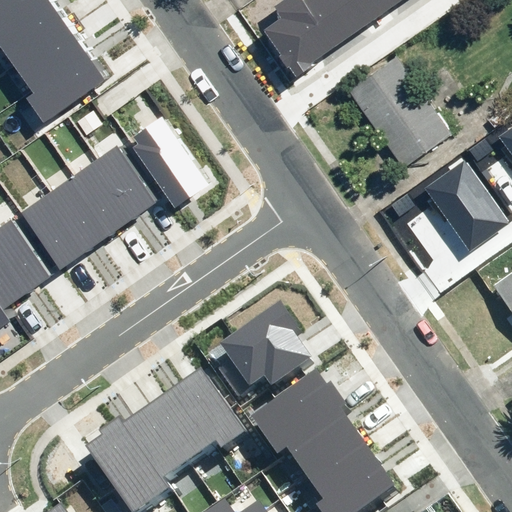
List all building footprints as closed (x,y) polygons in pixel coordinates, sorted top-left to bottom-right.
[(0,0),(0,33),(0,34),(10,28),(51,0),(0,0)] [(51,0),(10,28),(28,55),(78,22),(62,0),(51,0)] [(287,0),(280,5),(287,15),(274,24),(303,66),(399,0),(287,0)] [(28,55),(46,82),(96,50),(78,22),(28,55)] [(36,89),(54,116),(114,77),(96,50),(46,82),(36,89)] [(405,53),(360,84),(412,160),(455,130),(437,103),(445,97),(434,82),(428,86),(405,53)] [(170,114),(141,136),(188,199),(218,176),(170,114)] [(511,128),(501,136),(511,151),(511,128)] [(127,135),(101,153),(145,215),(170,197),(127,135)] [(101,153),(75,171),(119,233),(145,215),(101,153)] [(464,160),(425,188),(471,251),(509,223),(464,160)] [(75,171),(50,189),(94,251),(119,233),(75,171)] [(50,189),(24,207),(68,269),(94,251),(50,189)] [(24,207),(0,223),(0,227),(42,287),(68,269),(24,207)] [(0,227),(0,281),(17,305),(42,287),(0,227)] [(248,327),(272,310),(236,261),(209,280),(186,246),(145,275),(196,347),(240,316),(248,327)] [(0,327),(22,312),(17,305),(0,281),(0,327)] [(290,304),(230,347),(238,359),(227,367),(246,393),(269,377),(276,387),(318,358),(300,334),(307,328),(290,304)] [(256,433),(211,369),(183,389),(228,453),(256,433)] [(324,373),(265,412),(258,417),(285,457),(296,450),(331,501),(324,505),(328,511),(367,511),(402,489),(351,413),(357,409),(340,384),(334,388),(324,373)] [(228,453),(183,389),(155,409),(196,467),(217,453),(220,458),(228,453)] [(196,467),(155,409),(126,429),(172,493),(182,486),(177,480),(196,467)] [(144,511),(172,493),(126,429),(98,449),(142,511),(144,511)] [(243,511),(233,498),(212,511),(272,511),(264,500),(247,511),(243,511)]
